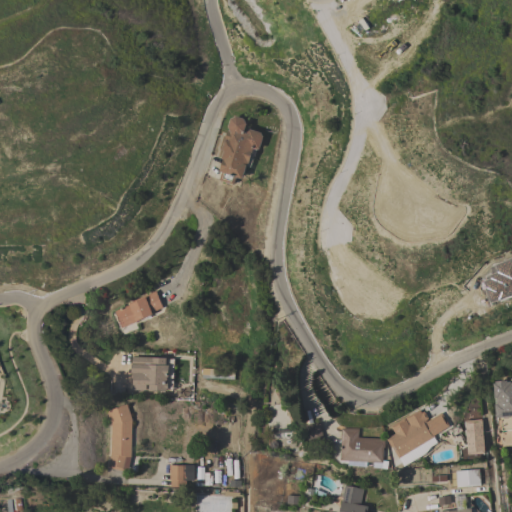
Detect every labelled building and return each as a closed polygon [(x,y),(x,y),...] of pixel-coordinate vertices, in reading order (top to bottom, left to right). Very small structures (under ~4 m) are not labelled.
[(221,172),(219,172),(223,159),(221,158),(221,157),(220,157),(223,150),(221,150),(222,148),(221,147),(227,129),(229,130),(227,127),(230,118),(236,116),(243,119),(246,124),(243,132),(245,133),(246,130),(247,130),(248,128),(261,133),(261,134),(262,135),(261,136),(262,136),(258,149),(257,148),(256,150),(255,149),(253,155),(251,155),(250,158),(252,158),(250,167),(246,165),(242,178),(235,176),(233,185),(218,180),(221,172)] [(511,294),(511,257),(487,265),(490,275),(480,278),(487,302),(511,294)] [(162,307),(153,311),(153,313),(152,314),(135,322),(137,328),(121,335),(111,313),(128,305),(127,303),(155,290),(162,307)] [(166,358),(165,365),(169,365),(168,388),(166,388),(166,391),(165,390),(165,392),(148,391),(148,389),(146,389),(146,390),(132,389),(132,379),(131,379),(131,373),(130,372),(130,363),(131,363),(131,356),(166,358)] [(234,370),(234,379),(201,378),(202,368),(234,370)] [(494,403),(495,403),(495,398),(494,398),(492,383),(494,383),(494,381),(506,380),(506,382),(510,381),(510,382),(511,382),(510,378),(511,377),(511,416),(509,416),(508,418),(504,418),(502,417),(496,417),(494,403)] [(123,468),(124,469),(124,471),(106,467),(110,452),(110,424),(106,411),(126,404),(131,419),(131,457),(126,457),(123,468)] [(391,446),(390,447),(385,439),(394,434),(389,426),(403,417),(408,425),(409,425),(404,418),(418,409),(420,413),(423,411),(427,418),(425,420),(426,421),(441,412),(449,426),(434,435),(435,437),(398,459),(391,446)] [(323,438),(308,441),(305,425),(306,424),(303,411),(310,410),(313,423),(319,422),(323,438)] [(465,454),(482,454),(481,419),(464,420),(465,454)] [(341,442),(340,442),(340,428),(358,429),(358,437),(385,439),(384,448),(383,448),(382,460),(388,460),(388,470),(380,470),(381,462),(365,462),(365,464),(348,463),(348,461),(340,460),(341,442)] [(170,480),(169,480),(169,465),(185,465),(185,467),(190,467),(191,475),(185,475),(185,487),(170,487),(170,480)] [(479,469),(480,485),(456,487),(455,471),(479,469)] [(204,472),(209,473),(208,475),(234,476),(233,486),(223,485),(223,486),(203,485),(204,472)] [(357,487),(357,486),(363,487),(360,505),(368,506),(366,511),(339,511),(344,485),(357,487)]
